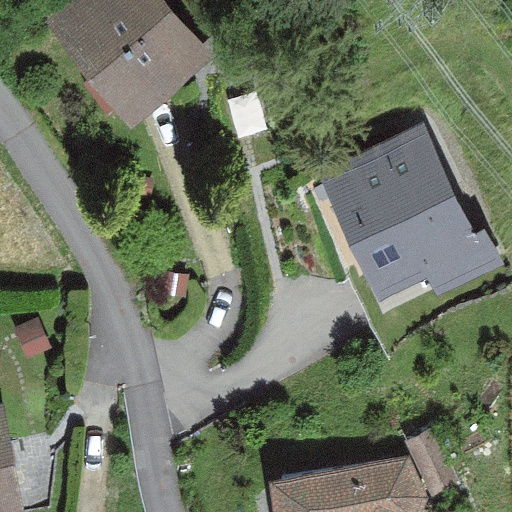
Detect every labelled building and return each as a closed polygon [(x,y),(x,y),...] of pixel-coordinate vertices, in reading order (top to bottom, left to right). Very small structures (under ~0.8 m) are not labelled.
[(178,0),(64,0),(48,13),(133,119),(219,51),(178,0)] [(426,115),(321,168),(385,292),(431,269),(441,289),(500,258),(426,115)] [(31,511),(13,400),(0,402),(0,511),(31,511)] [(439,422),(414,433),(438,485),(463,474),(439,422)] [(413,451),(273,469),(279,511),(423,511),(431,486),(413,451)]
